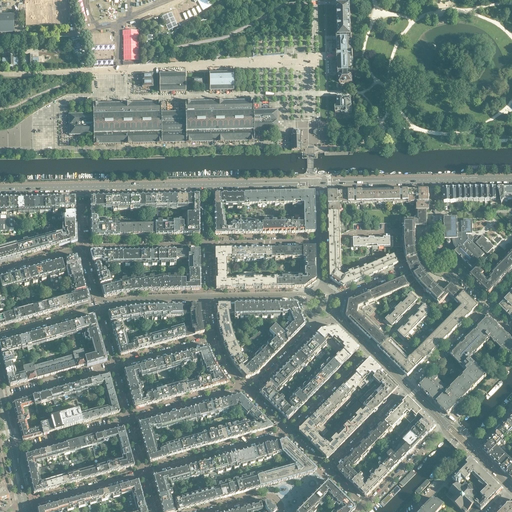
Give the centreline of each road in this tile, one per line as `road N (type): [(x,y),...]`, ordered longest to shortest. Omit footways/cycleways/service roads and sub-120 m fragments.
road 1 (secondary): [(0,188),(315,182)]
road 2 (residential): [(288,120),(278,146),(29,150)]
road 3 (residential): [(92,97),(267,95)]
road 4 (residential): [(92,71),(266,63)]
road 5 (residential): [(142,473),(284,432)]
road 6 (secondary): [(315,182),(437,179)]
road 7 (residential): [(82,247),(203,244)]
road 8 (residential): [(26,506),(142,473)]
road 9 (residential): [(126,420),(242,388)]
